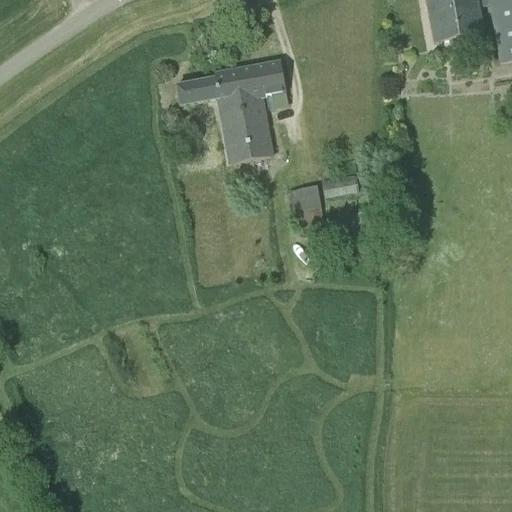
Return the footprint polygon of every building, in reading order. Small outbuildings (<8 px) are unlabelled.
[(484,38),(479,10),(490,8),(499,66),(511,63),(511,0),(426,0),(435,47),(484,38)] [(261,100),(286,96),(280,66),(215,78),(215,82),(176,89),(180,109),(219,102),(231,167),(271,160),(261,100)] [(324,201),(358,195),(355,177),(321,183),(324,201)] [(315,188),(287,194),(295,232),(323,226),(315,188)] [(371,242),(368,216),(351,217),(353,244),(371,242)]
